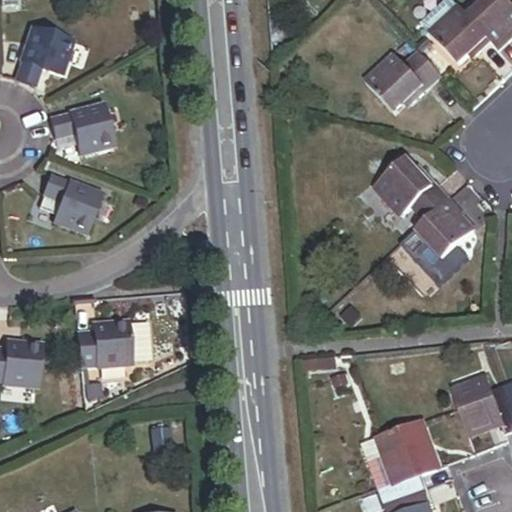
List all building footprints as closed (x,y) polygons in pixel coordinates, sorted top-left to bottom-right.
[(511,34),(511,9),(503,0),(487,0),(467,20),(490,44),(498,53),(511,40),(511,36),(511,35),(511,34)] [(490,44),(467,20),(457,9),(428,36),(458,68),(472,54),(476,57),(490,44)] [(46,34),(27,85),(49,93),(55,76),(64,79),(74,82),(86,49),(46,34)] [(395,57),(364,85),(393,117),(407,104),(410,107),(440,80),(417,54),(403,66),(395,57)] [(55,76),(49,93),(58,97),(64,79),(55,76)] [(108,110),(54,121),(58,142),(78,138),(80,149),(81,159),(116,152),(108,110)] [(78,138),(58,142),(60,153),(80,149),(78,138)] [(449,202),(422,172),(419,175),(405,160),(375,189),(402,219),(411,211),(424,225),(449,202)] [(108,198),(55,176),(47,196),(65,203),(60,214),(56,224),(91,238),(108,198)] [(65,203),(47,196),(42,207),(60,214),(65,203)] [(443,262),(474,234),(460,219),(463,216),(449,202),(424,225),(416,233),(443,262)] [(483,315),(483,301),(469,301),(469,315),(483,315)] [(155,320),(139,321),(142,360),(158,359),(155,320)] [(82,333),(84,369),(142,364),(142,360),(139,321),(116,323),(117,330),(99,332),(82,333)] [(117,330),(116,323),(99,324),(99,332),(117,330)] [(24,355),(25,345),(11,343),(10,353),(24,355)] [(0,387),(42,394),(48,348),(25,345),(24,355),(10,353),(0,351),(0,387)] [(335,360),(301,363),(302,374),(336,371),(335,360)] [(511,434),(511,416),(503,390),(490,395),(485,382),(451,395),(468,440),(500,428),(504,438),(511,434)] [(511,386),(503,390),(511,416),(511,386)] [(435,473),(425,445),(428,444),(421,425),(375,441),(392,488),(378,493),(383,507),(425,491),(420,478),(435,473)] [(392,488),(375,441),(361,447),(378,493),(392,488)] [(430,505),(425,491),(383,507),(384,511),(424,511),(423,508),(430,505)]
